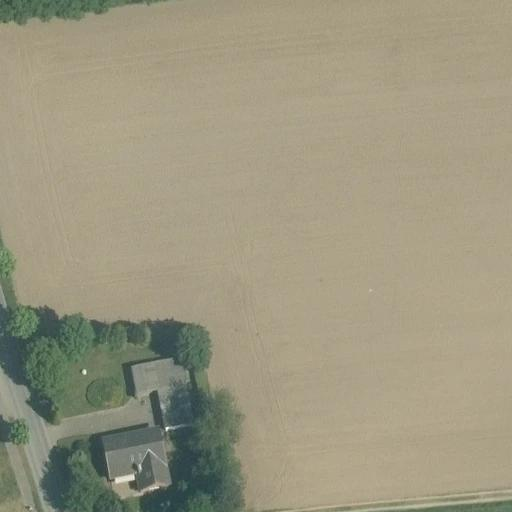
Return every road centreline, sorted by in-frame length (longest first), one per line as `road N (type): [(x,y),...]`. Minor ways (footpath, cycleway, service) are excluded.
road 1 (tertiary): [(0,314),(64,511)]
road 2 (track): [(511,495),(326,511)]
